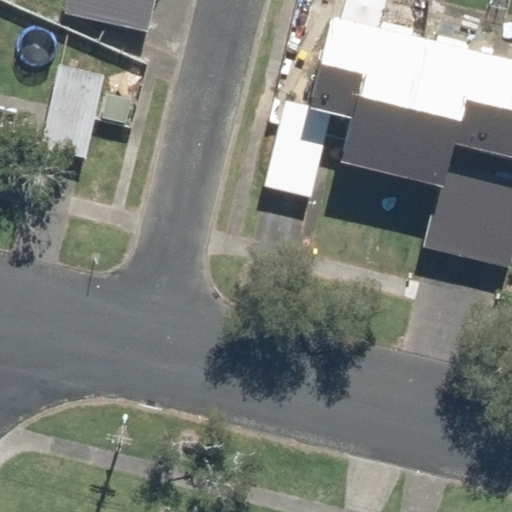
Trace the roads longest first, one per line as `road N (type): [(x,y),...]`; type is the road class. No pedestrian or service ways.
road 1 (tertiary): [(152,352),(511,439)]
road 2 (residential): [(235,0),(152,352)]
road 3 (tertiary): [(0,315),(152,352)]
